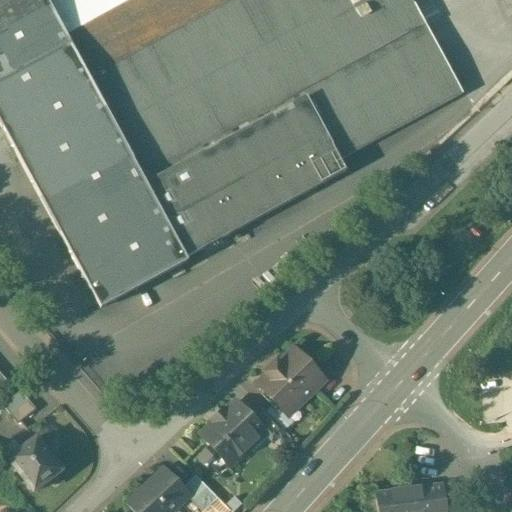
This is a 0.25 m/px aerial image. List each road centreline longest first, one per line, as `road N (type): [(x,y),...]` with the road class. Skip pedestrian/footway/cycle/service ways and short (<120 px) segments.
road 1 (residential): [(308,295),(511,103)]
road 2 (residential): [(127,460),(308,295)]
road 3 (residential): [(127,460),(0,313)]
road 4 (secondary): [(283,511),(398,384)]
road 5 (secondary): [(398,384),(511,259)]
road 6 (residential): [(308,295),(398,384)]
